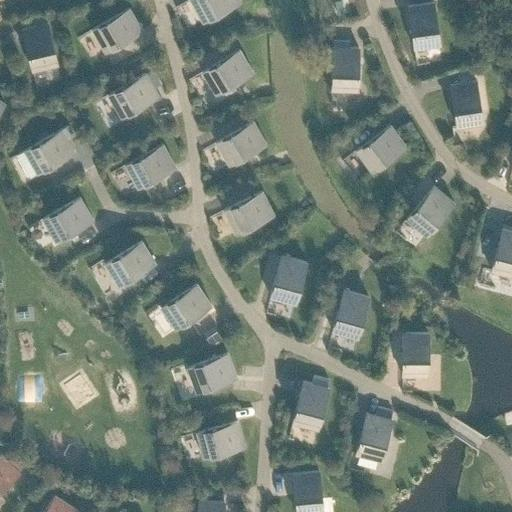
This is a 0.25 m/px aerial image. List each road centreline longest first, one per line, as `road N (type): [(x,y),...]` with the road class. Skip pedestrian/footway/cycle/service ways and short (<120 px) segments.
road 1 (residential): [(511,475),(487,448),(439,419),(279,346)]
road 2 (residential): [(511,198),(454,171),(391,62),(371,0)]
road 3 (residential): [(208,232),(160,0)]
road 4 (residential): [(261,511),(279,346)]
road 5 (residential): [(208,232),(115,214),(94,172)]
road 6 (residential): [(279,346),(208,232)]
